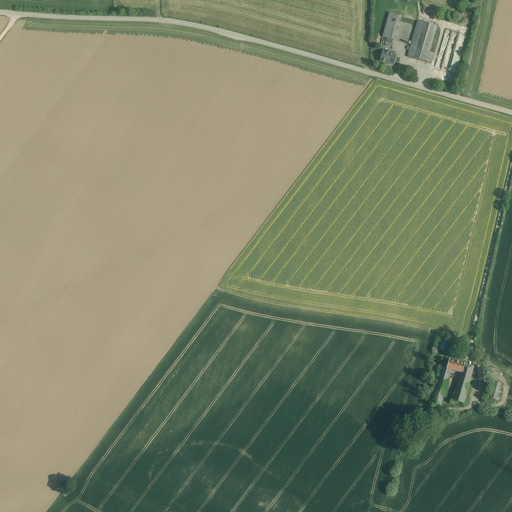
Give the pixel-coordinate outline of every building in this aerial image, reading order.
[(389,13),(382,37),(386,39),(393,40),(394,41),(401,17),(389,13)] [(417,21),(407,57),(431,64),(434,54),(430,52),(437,27),(417,21)] [(395,53),(383,50),(379,63),(387,65),(387,63),(393,65),(396,57),(394,56),(395,53)] [(465,365),(449,361),(446,369),(451,371),(460,373),(462,374),(464,365),(465,365)] [(464,365),(462,374),(460,373),(452,401),(464,404),(471,375),(474,368),(464,365)] [(442,368),(431,404),(441,406),(446,387),(449,377),(451,371),(446,369),(442,368)] [(492,382),(488,397),(496,400),(501,384),(492,382)]
